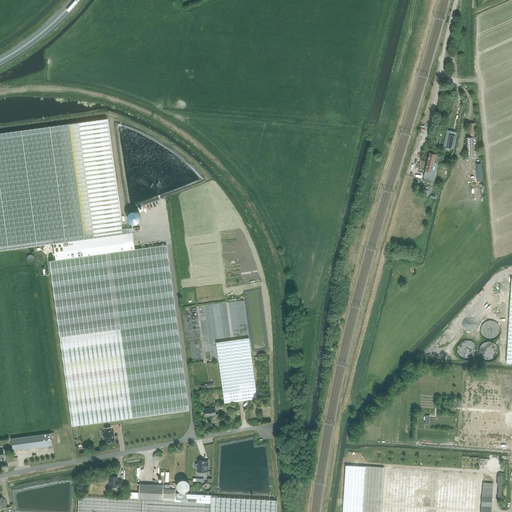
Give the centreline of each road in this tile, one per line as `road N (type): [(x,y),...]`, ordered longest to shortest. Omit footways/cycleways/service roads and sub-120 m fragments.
road 1 (unclassified): [(0,478),(264,427)]
road 2 (residential): [(414,158),(431,119),(456,0)]
